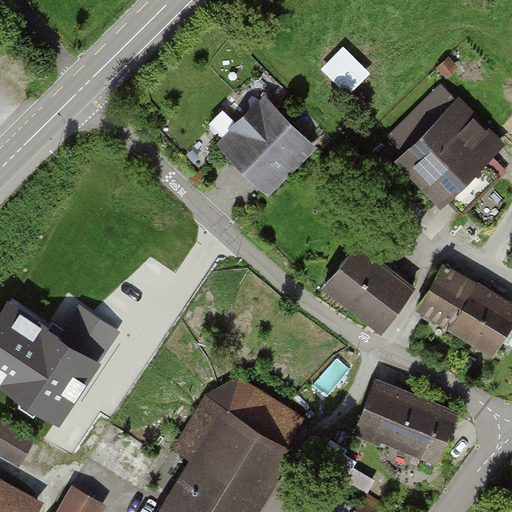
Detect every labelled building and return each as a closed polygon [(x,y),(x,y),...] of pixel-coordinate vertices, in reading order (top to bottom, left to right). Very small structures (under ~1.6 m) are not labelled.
[(351,93),(374,71),(347,44),(324,66),(351,93)] [(322,134),(271,86),(218,142),(269,190),(322,134)] [(448,194),(499,145),(443,87),(392,137),(448,194)] [(415,288),(358,243),(327,283),(383,328),(415,288)] [(511,322),(511,307),(445,267),(421,307),(495,351),(511,322)] [(73,344),(15,305),(0,327),(0,380),(59,419),(117,332),(92,315),(73,344)] [(441,407),(376,382),(357,426),(422,454),(441,407)] [(199,471),(173,511),(241,511),(297,423),(249,393),(234,417),(210,402),(184,443),(201,454),(192,467),(199,471)] [(457,413),(441,407),(422,454),(438,460),(457,413)] [(33,439),(0,418),(0,449),(20,461),(33,439)] [(33,511),(35,509),(0,489),(0,511),(33,511)] [(100,511),(103,507),(70,489),(57,511),(100,511)] [(330,511),(338,500),(324,491),(310,511),(330,511)] [(393,511),(367,494),(354,511),(393,511)]
